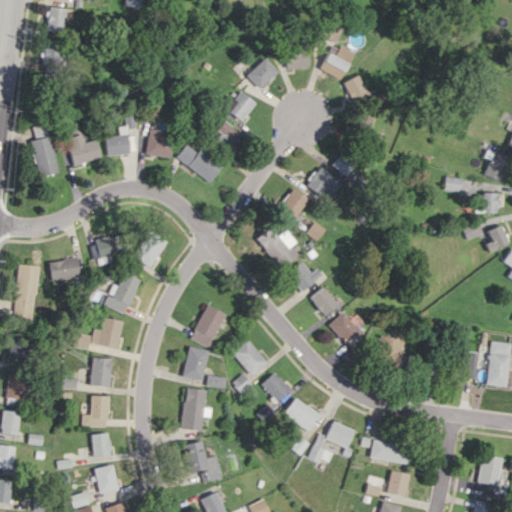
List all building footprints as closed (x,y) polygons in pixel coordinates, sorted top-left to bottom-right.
[(43,29),(60,31),(64,8),(47,5),(43,29)] [(317,34),(332,42),(339,29),(324,21),(317,34)] [(55,63),(56,40),(42,39),(41,62),(55,63)] [(303,66),(302,41),(282,42),(283,67),(303,66)] [(350,51),(336,44),(331,56),(324,52),(316,68),(336,79),(350,51)] [(274,71),(261,57),(243,74),(256,88),(274,71)] [(349,102),(365,94),(355,74),(339,82),(349,102)] [(231,98),(227,95),(219,106),(239,120),(252,102),(237,91),(231,98)] [(154,121),(156,105),(145,104),(142,119),(154,121)] [(378,118),(362,115),(359,130),(375,133),(378,118)] [(128,151),(124,128),(132,126),(132,121),(115,124),(117,134),(102,137),(105,155),(128,151)] [(241,131),(221,121),(210,143),(231,153),(241,131)] [(29,141),(36,176),(55,172),(45,123),(31,126),(33,140),(29,141)] [(142,153),(166,157),(171,132),(147,127),(142,153)] [(98,157),(93,139),(80,142),(78,133),(67,136),(69,145),(66,146),(70,164),(98,157)] [(208,181),(219,165),(184,142),(173,157),(208,181)] [(481,156),(487,159),(482,174),(497,180),(505,157),(484,149),(481,156)] [(328,164),(344,175),(353,163),(337,152),(328,164)] [(338,181),(315,165),(302,185),(325,200),(338,181)] [(460,178),(443,175),(441,189),(458,191),(460,178)] [(293,217),(305,197),(289,187),(277,207),(293,217)] [(494,212),(494,192),(481,192),(481,204),(473,204),(473,212),(494,212)] [(321,229),(312,221),(303,232),(313,240),(321,229)] [(460,227),(465,239),(479,233),(474,221),(460,227)] [(490,240),(483,243),(487,251),(507,242),(498,224),(485,230),(490,240)] [(131,256),(150,266),(164,239),(145,229),(131,256)] [(294,254),(287,246),(293,241),(283,229),(262,248),(280,267),(294,254)] [(90,258),(122,251),(118,234),(86,241),(90,258)] [(511,248),(509,247),(501,261),(510,266),(505,276),(511,279),(511,248)] [(76,277),(75,258),(47,260),(48,278),(76,277)] [(300,259),(284,273),(299,291),(315,277),(300,259)] [(37,266),(16,263),(13,290),(33,293),(37,266)] [(138,278),(121,272),(116,285),(111,283),(102,304),(124,313),(138,278)] [(306,297),(321,315),(334,304),(320,286),(306,297)] [(29,318),(32,293),(13,292),(11,316),(29,318)] [(208,346),(222,312),(204,304),(189,338),(208,346)] [(347,347),(361,333),(338,310),(324,324),(347,347)] [(88,343),(116,348),(120,320),(100,316),(98,329),(91,328),(90,335),(74,332),(72,347),(87,349),(88,343)] [(371,353),(382,357),(379,365),(391,369),(400,341),(377,334),(371,353)] [(25,363),(26,337),(8,337),(7,362),(25,363)] [(250,375),(265,361),(245,338),(230,352),(250,375)] [(504,385),(506,342),(485,341),(484,384),(504,385)] [(180,375),(200,380),(207,350),(187,345),(180,375)] [(458,377),(472,377),(472,352),(459,352),(458,377)] [(430,356),(405,354),(404,372),(429,373),(430,356)] [(108,386),(109,357),(89,357),(88,385),(108,386)] [(288,388),(273,371),(259,383),(274,400),(288,388)] [(250,382),(241,373),(230,382),(239,392),(250,382)] [(3,397),(20,398),(23,376),(5,374),(3,397)] [(223,387),(224,376),(206,375),(205,385),(223,387)] [(60,387),(75,388),(75,377),(61,376),(60,387)] [(180,429),(200,430),(200,415),(208,416),(208,407),(202,406),(204,388),(182,387),(180,429)] [(81,413),(81,425),(106,426),(107,395),(90,395),(89,414),(81,413)] [(305,430),(317,414),(292,397),(281,413),(305,430)] [(0,432),(15,434),(18,411),(0,409),(0,411),(0,432)] [(343,447),(351,429),(329,420),(323,436),(316,433),(306,457),(324,464),(329,451),(318,447),(322,438),(343,447)] [(90,433),(91,456),(109,455),(108,432),(90,433)] [(26,443),(40,444),(41,434),(27,433),(26,443)] [(366,456),(405,464),(409,447),(369,439),(366,456)] [(218,477),(214,455),(202,457),(199,440),(180,444),(186,471),(199,468),(202,480),(218,477)] [(0,467),(10,468),(12,446),(0,444),(0,467)] [(504,469),(497,468),(498,456),(478,454),(475,481),(503,484),(504,469)] [(92,467),(94,479),(96,479),(98,492),(116,489),(112,464),(92,467)] [(401,495),(406,473),(388,469),(382,491),(401,495)] [(0,501),(7,502),(10,480),(0,478),(0,501)] [(377,486),(364,482),(361,492),(375,496),(377,486)] [(69,494),(72,507),(88,503),(85,491),(69,494)] [(204,511),(221,511),(222,511),(213,491),(198,498),(204,511)] [(248,511),(266,511),(260,498),(245,505),(248,511)] [(488,511),(490,502),(471,498),(467,511),(488,511)] [(395,511),(397,505),(379,500),(375,511),(395,511)] [(125,511),(121,501),(103,507),(104,511),(125,511)]
